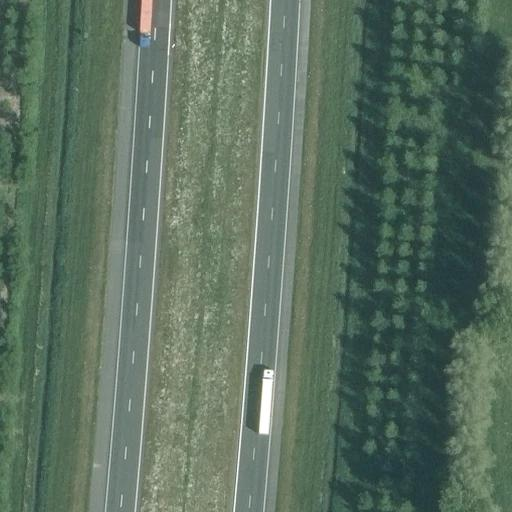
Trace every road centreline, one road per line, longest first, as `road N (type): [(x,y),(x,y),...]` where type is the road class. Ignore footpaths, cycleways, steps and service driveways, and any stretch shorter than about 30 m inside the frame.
road 1 (motorway): [(246,511),(283,0)]
road 2 (motorway): [(155,0),(119,511)]
